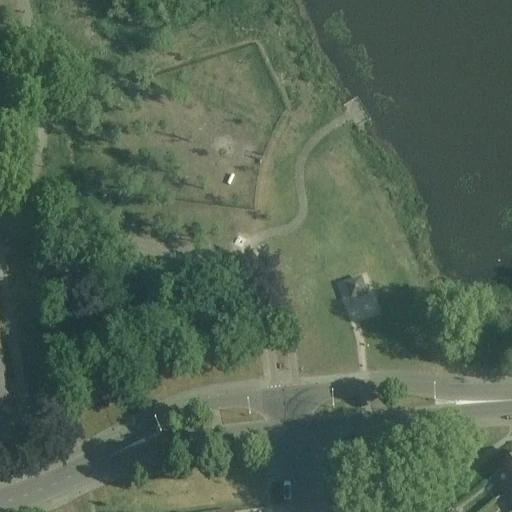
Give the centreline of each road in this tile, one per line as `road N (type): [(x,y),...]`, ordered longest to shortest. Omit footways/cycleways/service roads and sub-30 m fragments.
road 1 (tertiary): [(0,503),(215,417),(288,412)]
road 2 (tertiary): [(288,412),(511,400)]
